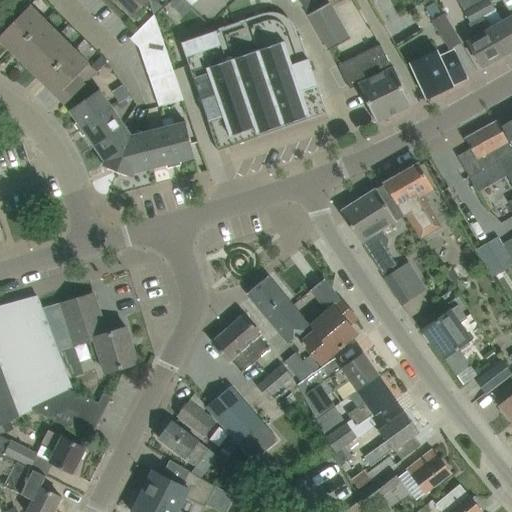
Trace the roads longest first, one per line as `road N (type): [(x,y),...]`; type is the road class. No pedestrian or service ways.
road 1 (residential): [(511,476),(324,226),(309,182)]
road 2 (residential): [(94,511),(188,322),(191,296),(169,222)]
road 3 (tertiary): [(309,182),(511,80)]
road 4 (residential): [(87,247),(64,163),(0,94)]
road 5 (tertiary): [(169,222),(309,182)]
